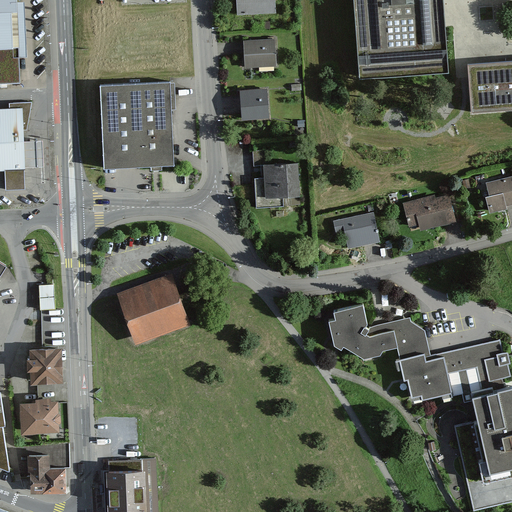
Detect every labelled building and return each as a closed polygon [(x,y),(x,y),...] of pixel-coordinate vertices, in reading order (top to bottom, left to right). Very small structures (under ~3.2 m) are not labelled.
[(0,0),(0,85),(25,84),(19,0),(0,0)] [(275,0),(236,0),(237,13),(276,11),(275,0)] [(444,0),(354,0),(360,75),(449,68),(444,0)] [(275,37),(244,39),(245,66),(277,64),(275,37)] [(511,60),(468,63),(472,112),(511,108),(511,60)] [(100,82),(104,164),(174,161),(172,106),(176,106),(175,80),(170,80),(170,79),(100,82)] [(267,87),(241,89),(242,115),(269,114),(267,87)] [(13,106),(0,106),(0,168),(11,168),(12,186),(29,185),(26,129),(30,102),(12,103),(13,106)] [(267,164),(267,150),(255,150),(256,172),(263,172),(263,164),(267,164)] [(299,163),(266,165),(266,176),(254,177),(256,207),(284,205),(283,195),(301,193),(299,163)] [(507,206),(507,204),(511,202),(511,173),(486,181),(489,193),(485,194),(490,211),(507,206)] [(435,193),(403,201),(410,225),(419,223),(421,229),(457,220),(450,192),(436,196),(435,193)] [(374,211),(334,219),(337,233),(345,231),(349,246),(380,239),(374,211)] [(172,271),(117,291),(135,342),(191,322),(172,271)] [(55,283),(40,284),(41,309),(56,309),(55,283)] [(368,358),(403,350),(425,345),(421,326),(405,318),(368,327),(363,304),(327,312),(333,338),(368,358)] [(425,345),(403,350),(415,402),(473,388),(482,424),(457,430),(476,510),(511,501),(511,358),(508,339),(428,357),(425,345)] [(66,347),(37,349),(40,381),(69,379),(66,347)] [(0,389),(0,463),(9,467),(3,421),(5,421),(0,389)] [(62,400),(27,402),(29,434),(64,433),(62,400)] [(51,453),(29,454),(29,473),(38,473),(39,491),(67,491),(66,467),(52,467),(51,453)] [(110,461),(112,511),(159,511),(157,459),(110,461)]
